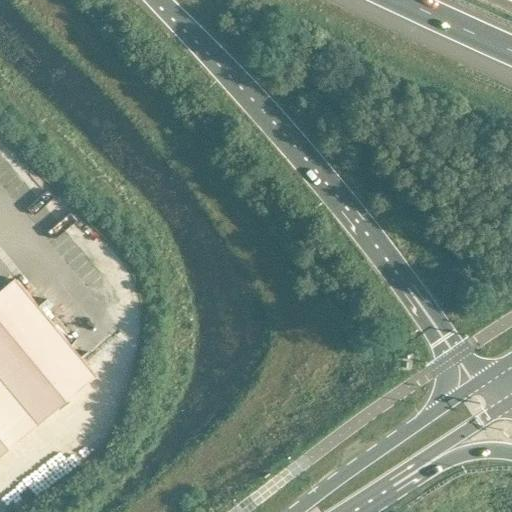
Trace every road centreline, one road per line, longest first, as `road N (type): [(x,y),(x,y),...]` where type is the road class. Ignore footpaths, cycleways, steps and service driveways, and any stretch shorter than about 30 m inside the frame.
road 1 (motorway): [(161,0),(332,178),(483,378)]
road 2 (primary): [(483,378),(294,511)]
road 3 (primary): [(390,480),(507,404)]
road 4 (motorway): [(390,480),(470,452),(511,452)]
